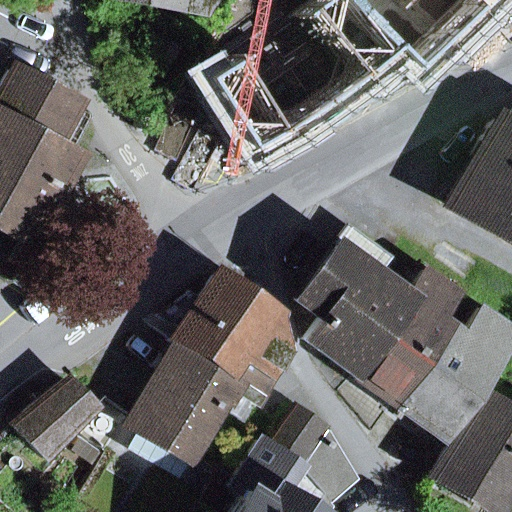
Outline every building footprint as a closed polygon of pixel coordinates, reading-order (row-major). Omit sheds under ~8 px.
[(180,0),(180,4),(203,12),(210,0),(180,0)] [(252,47),(196,79),(240,150),(331,91),(384,50),(336,0),(313,0),(275,32),(273,29),(250,45),(252,47)] [(403,70),(474,0),(336,0),(384,50),(403,70)] [(70,154),(62,148),(84,112),(7,70),(0,83),(0,227),(23,240),(70,154)] [(511,107),(487,121),(444,198),(509,235),(511,229),(511,107)] [(317,318),(302,339),(349,374),(402,298),(374,278),(386,261),(343,231),(293,300),(317,318)] [(402,298),(349,374),(390,404),(445,328),(432,319),(451,292),(421,271),(402,298)] [(237,362),(267,378),(281,352),(270,314),(212,275),(164,339),(170,342),(228,379),(237,362)] [(477,309),(457,337),(445,328),(390,404),(439,438),(492,364),(486,360),(507,330),(477,309)] [(226,390),(252,406),(267,378),(237,362),(228,379),(170,342),(123,418),(138,426),(188,453),(226,390)] [(41,458),(89,407),(63,380),(9,426),(41,458)] [(511,418),(477,397),(430,472),(495,511),(506,511),(511,503),(511,418)] [(321,430),(290,408),(264,447),(295,468),(321,430)] [(177,473),(188,453),(138,426),(127,445),(177,473)] [(326,502),(303,473),(324,438),(327,438),(321,430),(295,468),(277,494),(305,511),(324,511),(328,505),(326,502)] [(303,473),(326,502),(351,479),(327,438),(324,438),(303,473)] [(305,511),(277,494),(295,468),(264,447),(255,441),(229,479),(226,487),(237,497),(227,511),(305,511)]
